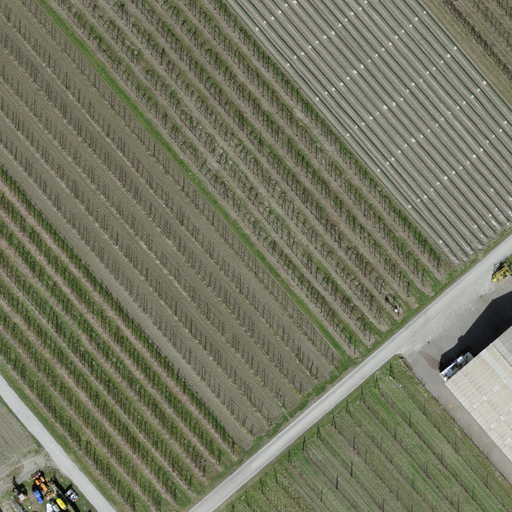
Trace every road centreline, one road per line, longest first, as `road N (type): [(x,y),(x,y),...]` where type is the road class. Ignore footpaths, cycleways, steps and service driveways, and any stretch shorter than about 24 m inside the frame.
road 1 (unclassified): [(199,511),(511,243)]
road 2 (unclassified): [(109,511),(0,383)]
